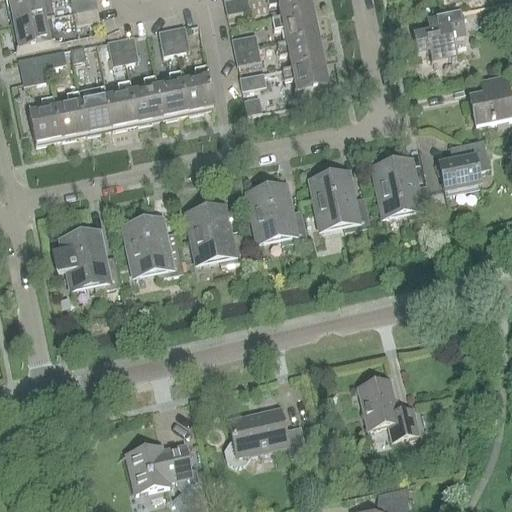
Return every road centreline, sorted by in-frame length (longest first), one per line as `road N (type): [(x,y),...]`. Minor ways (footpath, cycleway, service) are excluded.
road 1 (residential): [(6,206),(387,128),(361,0)]
road 2 (tertiary): [(45,395),(511,287)]
road 3 (residential): [(45,395),(6,206)]
